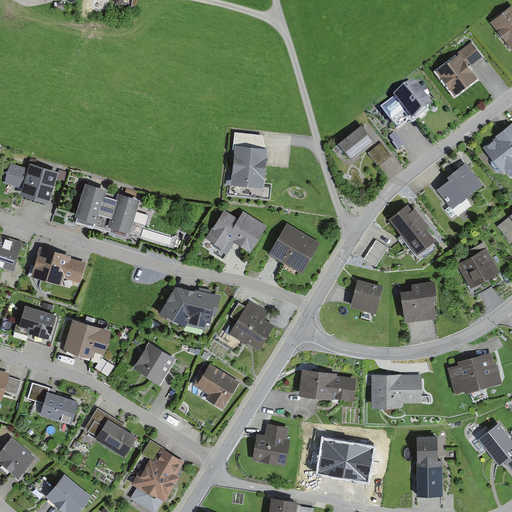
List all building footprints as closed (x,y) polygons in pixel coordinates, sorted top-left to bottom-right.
[(511,3),(491,21),(511,47),(511,3)] [(459,53),(436,71),(455,95),(478,77),(470,66),(483,56),(472,41),(458,51),(459,53)] [(394,98),(380,109),(391,123),(392,122),(398,130),(409,122),(410,124),(433,106),(414,82),(393,97),(394,98)] [(497,136),(483,147),(504,173),(506,170),(511,176),(511,174),(511,122),(495,135),(497,136)] [(362,123),(338,141),(352,159),(375,140),(362,123)] [(235,149),(231,183),(263,187),(268,147),(266,147),(262,135),(235,131),(233,149),(235,149)] [(395,133),(389,137),(399,150),(405,145),(395,133)] [(392,155),(381,142),(368,153),(378,166),(392,155)] [(471,162),(462,150),(442,166),(449,174),(447,175),(449,178),(436,188),(458,216),(472,205),(465,197),(482,183),(467,165),(471,162)] [(28,168),(11,162),(5,183),(22,188),(20,194),(49,203),(59,170),(30,162),(28,168)] [(108,188),(86,181),(75,216),(77,216),(76,220),(127,236),(128,231),(130,231),(140,198),(118,191),(117,194),(107,191),(108,188)] [(412,209),(407,203),(388,217),(417,254),(436,239),(427,227),(429,225),(415,206),(412,209)] [(66,218),(66,207),(57,207),(57,218),(66,218)] [(212,226),(205,237),(224,249),(230,239),(250,252),(267,225),(243,210),(238,217),(224,208),(213,227),(212,226)] [(511,212),(510,214),(510,215),(497,225),(510,242),(511,240),(511,212)] [(269,253),(302,273),(321,242),(287,222),(269,253)] [(0,265),(14,270),(18,255),(24,256),(28,244),(22,242),(22,241),(0,234),(0,265)] [(388,247),(376,240),(364,259),(376,267),(388,247)] [(454,257),(471,288),(500,272),(483,241),(454,257)] [(71,255),(39,245),(30,275),(62,284),(64,277),(80,282),(87,262),(70,257),(71,255)] [(358,278),(351,306),(376,312),(383,285),(358,278)] [(412,288),(401,290),(405,320),(437,316),(435,299),(438,299),(435,280),(411,283),(412,288)] [(176,286),(159,312),(183,329),(186,325),(205,329),(206,322),(210,322),(212,314),(216,315),(221,295),(196,288),(195,290),(176,286)] [(250,301),(230,333),(245,342),(248,341),(259,348),(274,325),(264,318),(267,312),(250,301)] [(57,314),(25,304),(19,324),(17,323),(14,330),(29,335),(29,332),(49,338),(57,314)] [(112,329),(72,317),(63,347),(93,356),(95,350),(105,353),(112,329)] [(149,341),(133,367),(160,384),(176,358),(149,341)] [(465,393),(503,383),(497,363),(495,364),(492,351),(458,360),(459,364),(448,367),(454,392),(464,389),(465,393)] [(202,370),(193,384),(208,393),(205,398),(223,409),(240,381),(210,362),(204,371),(202,370)] [(338,372),(302,368),(299,394),(334,399),(334,398),(354,401),(357,377),(337,375),(338,372)] [(0,399),(1,400),(4,390),(17,394),(21,380),(9,376),(10,372),(0,369),(0,399)] [(402,373),(371,373),(372,407),(402,407),(402,402),(422,402),(422,374),(402,374),(402,373)] [(72,423),(79,400),(49,391),(50,387),(32,382),(27,398),(43,402),(40,413),(72,423)] [(95,438),(124,456),(137,435),(123,426),(124,424),(97,407),(84,428),(96,436),(95,438)] [(511,438),(498,422),(478,438),(499,464),(504,460),(511,470),(511,438)] [(257,433),(253,459),(286,465),(290,438),(287,438),(289,427),(267,423),(265,434),(257,433)] [(438,434),(416,435),(417,495),(443,494),(443,459),(438,459),(438,434)] [(0,449),(0,461),(18,477),(36,457),(11,436),(0,449)] [(374,448),(323,439),(317,474),(368,483),(374,448)] [(141,467),(131,483),(137,486),(130,498),(153,511),(155,511),(164,499),(165,500),(180,477),(176,474),(184,461),(151,440),(142,454),(150,458),(143,469),(141,467)] [(65,473),(46,495),(65,511),(77,511),(92,495),(65,473)] [(271,496),(269,511),(295,511),(298,500),(271,496)]
